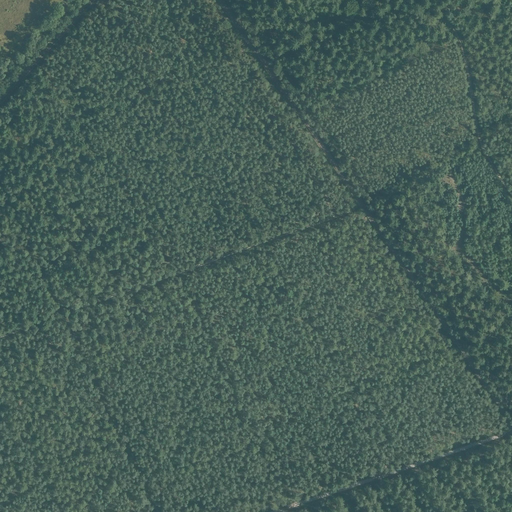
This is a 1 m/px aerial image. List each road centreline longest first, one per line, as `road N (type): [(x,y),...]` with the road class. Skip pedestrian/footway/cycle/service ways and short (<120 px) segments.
road 1 (track): [(511,424),(219,0)]
road 2 (track): [(361,205),(64,313)]
road 3 (track): [(511,432),(274,511)]
road 4 (track): [(420,0),(458,38),(480,143),(511,193)]
road 5 (track): [(158,511),(64,313)]
road 6 (track): [(64,313),(0,172)]
road 7 (track): [(91,0),(0,99)]
